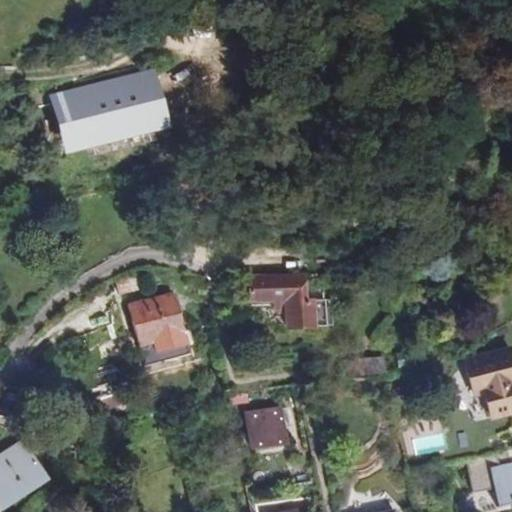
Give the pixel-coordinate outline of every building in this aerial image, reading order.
[(172,9),(158,21),(174,42),(190,30),(172,9)] [(155,70),(50,96),(64,153),(170,127),(155,70)] [(289,299),(288,276),(250,277),(250,300),(289,299)] [(129,305),(138,344),(184,335),(174,295),(129,305)] [(511,346),(468,355),(475,390),(486,388),(491,414),(511,409),(511,346)] [(357,379),(383,374),(379,355),(354,361),(357,379)] [(251,418),(258,452),(294,444),(287,410),(251,418)] [(410,438),(413,454),(444,449),(442,433),(410,438)] [(465,460),(468,490),(480,489),(477,458),(465,460)] [(0,511),(40,499),(26,460),(0,468),(0,511)] [(491,503),(511,500),(511,461),(487,464),(491,503)] [(472,508),(491,506),(489,491),(471,493),(472,508)] [(321,511),(319,495),(257,504),(258,511),(321,511)]
